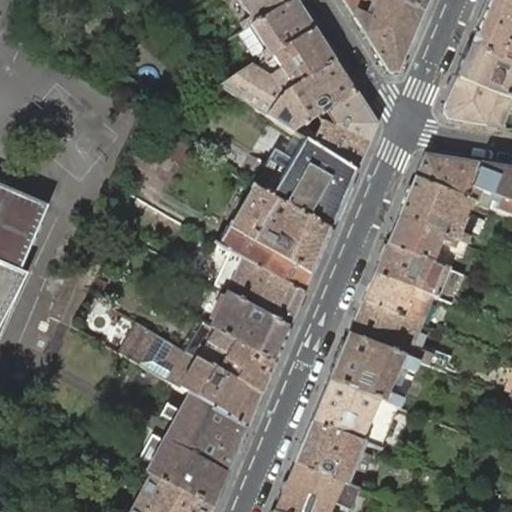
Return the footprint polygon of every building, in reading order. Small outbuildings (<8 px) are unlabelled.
[(143,0),(134,0),(128,4),(162,33),(173,27),(143,0)] [(295,2),(294,0),(224,0),(225,1),(227,0),(239,0),(251,19),(241,26),(244,32),(252,27),(295,2)] [(341,0),(354,19),(357,11),(361,0),(341,0)] [(398,72),(424,11),(396,0),(368,0),(378,4),(372,17),(357,11),(354,19),(389,73),(398,72)] [(396,0),(424,11),(428,0),(396,0)] [(511,0),(491,0),(471,47),(511,64),(511,0)] [(315,32),(295,2),(252,27),(267,52),(254,59),(258,66),(259,65),(315,32)] [(244,32),(239,35),(254,59),(267,52),(252,27),(244,32)] [(221,88),(266,117),(283,96),(335,64),(315,32),(259,65),(266,77),(254,68),(221,88)] [(511,64),(471,47),(458,79),(510,97),(511,97),(511,64)] [(283,96),(266,117),(293,134),(304,127),(312,122),(318,119),(356,96),(335,64),(283,96)] [(510,97),(458,79),(444,112),(448,120),(501,129),(510,97)] [(323,125),(367,144),(375,125),(356,96),(318,119),(323,125)] [(304,127),(293,134),(303,140),(355,173),(367,144),(323,125),(321,128),(316,135),(304,127)] [(268,161),(253,188),(271,199),(329,233),(355,173),(303,140),(287,171),(268,161)] [(425,155),(415,179),(474,203),(493,210),(498,199),(483,193),(493,167),(481,165),(425,155)] [(511,169),(493,167),(483,193),(498,199),(504,201),(499,212),(511,217),(511,169)] [(474,203),(415,179),(399,218),(466,245),(467,246),(470,238),(461,234),(474,203)] [(0,292),(3,285),(12,289),(47,206),(0,186),(0,292)] [(271,199),(253,188),(251,190),(252,191),(232,227),(230,227),(219,246),(231,253),(303,294),(329,233),(271,199)] [(504,201),(498,199),(493,210),(499,212),(504,201)] [(466,245),(399,218),(387,245),(446,269),(453,255),(461,258),(466,245)] [(387,245),(375,274),(428,295),(433,297),(437,299),(449,270),(446,269),(387,245)] [(100,265),(79,253),(51,316),(73,327),(87,295),(100,265)] [(289,329),(303,294),(231,253),(224,268),(226,278),(233,281),(227,294),(289,329)] [(447,303),(458,274),(449,270),(437,299),(447,303)] [(375,274),(363,302),(402,317),(416,323),(419,324),(422,325),(433,297),(428,295),(375,274)] [(0,292),(0,317),(12,289),(3,285),(0,292)] [(227,294),(220,291),(217,296),(224,300),(210,328),(273,364),(289,329),(227,294)] [(363,302),(349,335),(420,363),(440,371),(447,356),(421,345),(418,352),(409,348),(419,324),(416,323),(402,317),(363,302)] [(261,395),(273,364),(210,328),(203,323),(197,333),(208,339),(197,359),(261,395)] [(166,381),(188,394),(245,431),(261,395),(197,359),(174,345),(137,324),(119,354),(166,381)] [(395,407),(400,408),(404,400),(388,393),(400,367),(415,373),(420,363),(349,335),(329,382),(395,407)] [(46,379),(28,369),(14,402),(31,411),(46,379)] [(364,443),(377,449),(395,407),(329,382),(312,424),(364,443)] [(163,441),(227,475),(245,431),(188,394),(180,409),(168,402),(161,415),(173,422),(163,441)] [(312,424),(294,465),(358,489),(361,482),(350,477),(364,443),(312,424)] [(150,475),(212,508),(227,475),(163,441),(152,435),(135,467),(146,472),(150,475)] [(349,511),(358,490),(358,489),(294,465),(274,511),(330,511),(334,504),(349,511)] [(210,511),(212,508),(150,475),(130,511),(210,511)]
